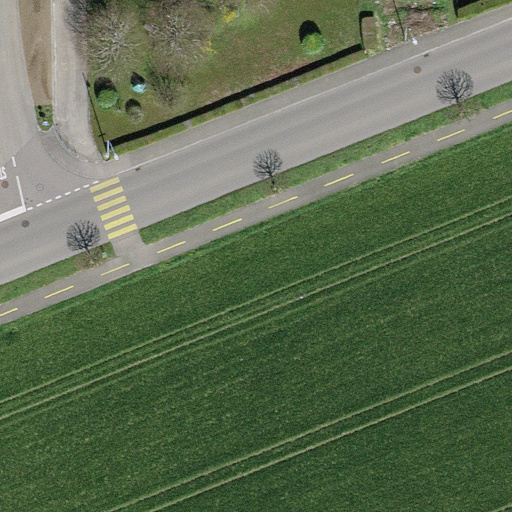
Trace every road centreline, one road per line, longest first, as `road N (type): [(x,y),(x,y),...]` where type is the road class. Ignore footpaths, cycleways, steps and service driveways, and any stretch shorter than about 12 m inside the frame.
road 1 (tertiary): [(511,52),(31,245)]
road 2 (residential): [(31,245),(0,111)]
